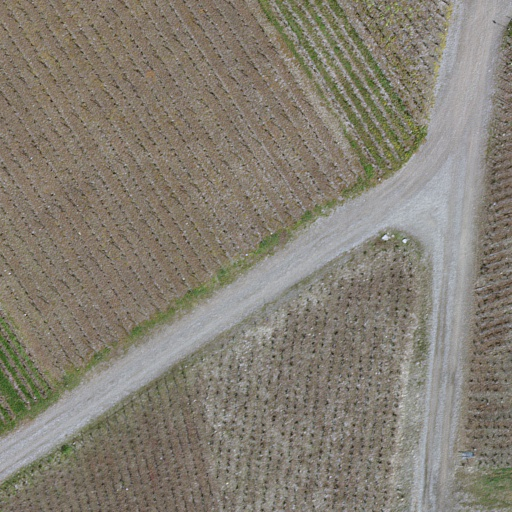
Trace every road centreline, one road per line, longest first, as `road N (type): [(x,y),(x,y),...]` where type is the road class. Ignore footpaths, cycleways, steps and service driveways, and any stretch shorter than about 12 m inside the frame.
road 1 (unclassified): [(459,154),(0,460)]
road 2 (unclassified): [(429,511),(459,154)]
road 3 (unclassified): [(459,154),(481,0)]
